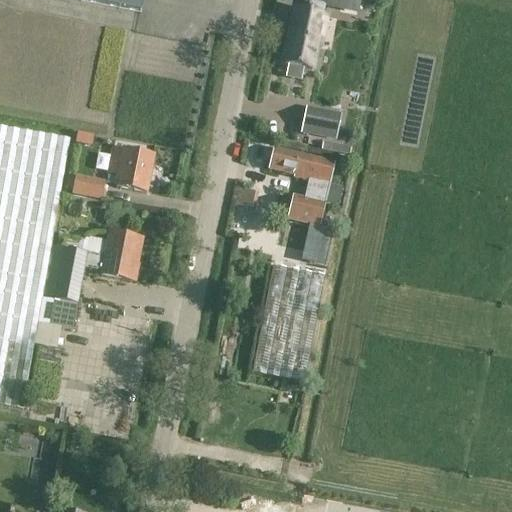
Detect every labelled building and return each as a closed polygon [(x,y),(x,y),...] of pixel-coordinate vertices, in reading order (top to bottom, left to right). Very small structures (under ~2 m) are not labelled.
[(63,0),(108,9),(139,15),(142,0),(63,0)] [(296,11),(285,67),(288,68),(286,78),(300,81),(303,71),(311,73),(323,18),(325,19),(325,17),(324,17),(327,5),(358,12),(360,0),(303,0),(311,2),(309,14),(296,11)] [(307,110),(302,133),(335,139),(339,117),(307,110)] [(51,247),(70,140),(0,127),(0,403),(23,408),(34,345),(57,350),(61,328),(73,330),(77,306),(84,270),(101,274),(101,277),(132,283),(137,258),(139,259),(143,241),(109,235),(104,257),(79,253),(81,242),(65,239),(63,249),(51,247)] [(292,235),(281,233),(253,375),(305,385),(334,234),(327,233),(320,231),(334,165),(273,151),(269,171),(295,177),(294,179),(308,182),(305,200),(293,198),(287,223),(295,225),(292,235)] [(117,189),(126,191),(146,195),(153,158),(124,152),(121,165),(112,163),(109,178),(119,180),(117,189)] [(71,196),(97,201),(101,183),(74,178),(71,196)] [(239,191),(237,206),(257,208),(258,193),(239,191)]
